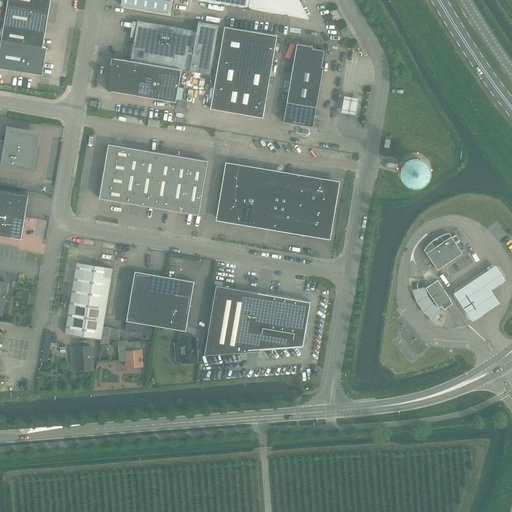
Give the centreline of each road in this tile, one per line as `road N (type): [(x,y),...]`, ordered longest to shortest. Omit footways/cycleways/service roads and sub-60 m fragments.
road 1 (track): [(8,511),(5,473),(467,443),(477,465),(463,511)]
road 2 (secondary): [(0,437),(329,411)]
road 3 (unclassified): [(55,224),(349,276)]
road 4 (unclassified): [(349,276),(382,77),(345,0)]
road 5 (secondary): [(329,411),(417,400),(490,370)]
road 6 (unclassified): [(329,411),(349,276)]
road 7 (primary): [(511,109),(437,0)]
